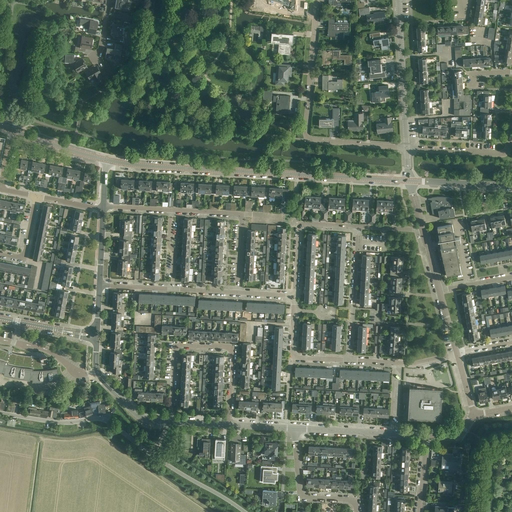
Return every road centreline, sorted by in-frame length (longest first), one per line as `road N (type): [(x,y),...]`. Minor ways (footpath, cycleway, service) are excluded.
road 1 (tertiary): [(408,181),(106,160)]
road 2 (unclassified): [(0,412),(57,424),(104,420),(243,511)]
road 3 (residential): [(406,148),(307,139),(316,0)]
road 4 (residential): [(172,423),(176,344),(232,347),(227,425)]
road 5 (residential): [(427,437),(293,429)]
road 6 (residential): [(293,429),(300,497),(355,501),(356,511)]
road 7 (residential): [(351,360),(357,227)]
road 8 (residential): [(295,297),(298,224),(357,227)]
road 9 (residential): [(172,423),(138,417),(99,377),(95,337)]
